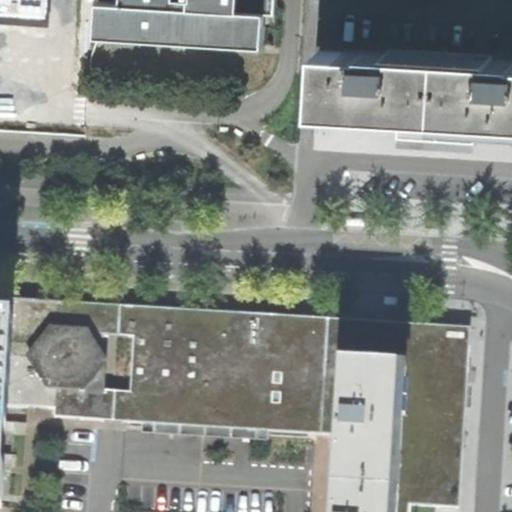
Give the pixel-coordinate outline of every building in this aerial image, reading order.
[(122,0),(122,2),(98,1),(96,36),(275,45),(277,0),(122,0)] [(511,57),(334,49),(328,48),(324,114),(363,116),(402,118),(401,143),(448,146),(476,148),(477,127),(507,128),(511,128),(511,57)] [(341,218),(341,225),(361,227),(362,219),(341,218)] [(387,296),(387,303),(407,305),(408,297),(387,296)] [(0,302),(0,507),(2,507),(9,422),(10,408),(53,410),(52,421),(113,424),(116,396),(97,395),(100,366),(104,366),(106,337),(120,338),(123,309),(0,302)] [(333,480),(331,511),(409,511),(410,505),(460,508),(470,333),(227,316),(123,309),(120,338),(135,339),(132,397),(116,396),(113,424),(336,437),(335,451),(333,480)]
